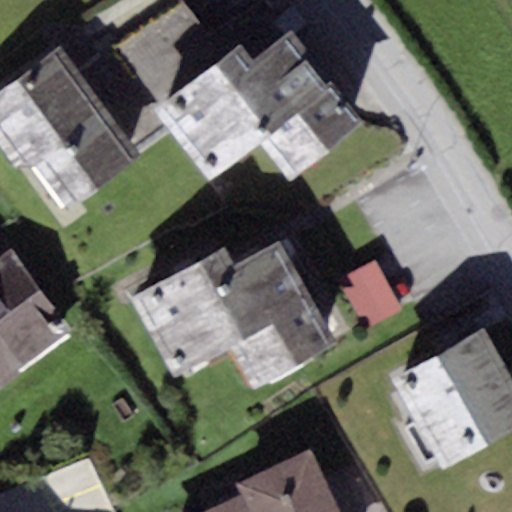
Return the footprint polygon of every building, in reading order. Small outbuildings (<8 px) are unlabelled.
[(292,183),(365,124),(291,35),(255,63),(243,46),(155,113),(211,183),(261,147),(292,183)] [(37,170),(72,214),(144,160),(59,51),(0,94),(0,147),(16,172),(37,170)] [(234,353),(255,392),(339,347),(281,242),(237,266),(230,251),(204,266),(247,346),(234,353)] [(0,392),(22,377),(18,372),(71,334),(10,251),(0,258),(0,392)] [(379,262),(340,282),(365,331),(404,311),(379,262)] [(137,302),(179,380),(234,353),(247,346),(204,266),(137,302)] [(511,374),(487,331),(395,382),(444,473),(511,434),(511,374)] [(189,511),(351,511),(315,436),(240,472),(246,485),(189,511)]
